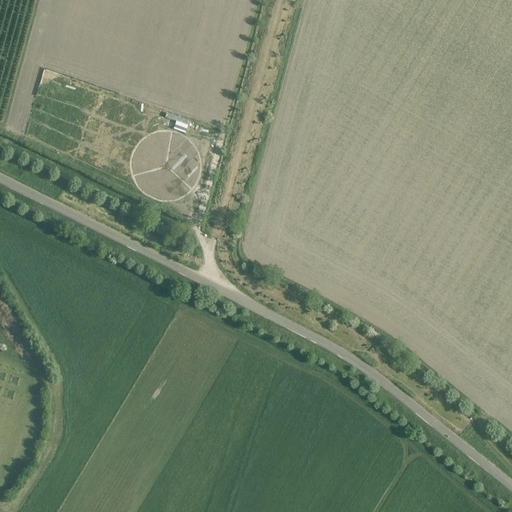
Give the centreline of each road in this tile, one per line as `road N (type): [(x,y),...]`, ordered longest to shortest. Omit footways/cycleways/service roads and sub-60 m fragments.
road 1 (unclassified): [(511,486),(327,345),(0,178)]
road 2 (track): [(0,228),(336,396),(480,511)]
road 3 (track): [(196,278),(278,0)]
